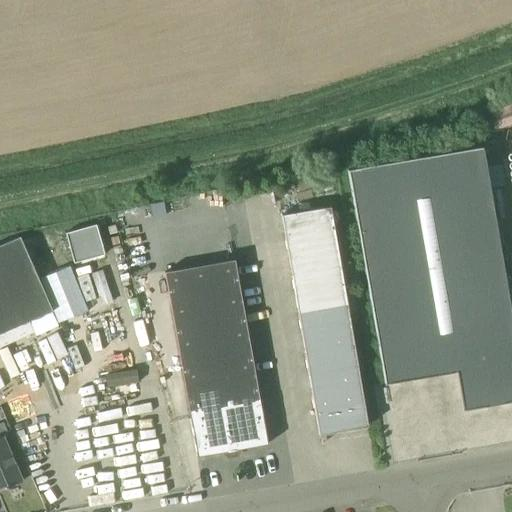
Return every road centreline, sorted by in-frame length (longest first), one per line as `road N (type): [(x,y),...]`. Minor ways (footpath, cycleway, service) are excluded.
road 1 (track): [(0,191),(317,125),(511,59)]
road 2 (unknown): [(315,498),(255,196)]
road 3 (unclassified): [(236,511),(417,480)]
